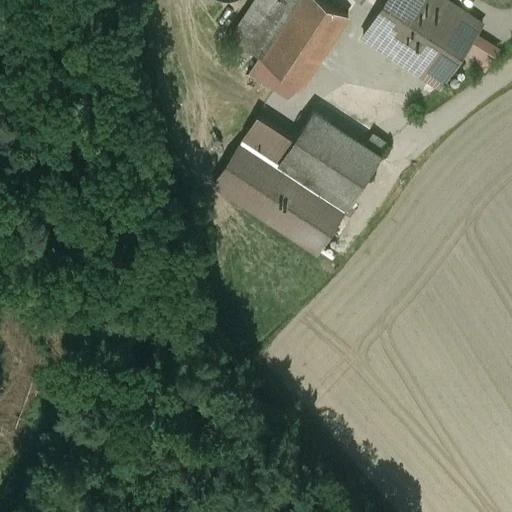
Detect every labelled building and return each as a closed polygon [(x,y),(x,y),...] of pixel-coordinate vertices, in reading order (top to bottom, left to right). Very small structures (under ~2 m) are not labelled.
[(255,0),(231,37),(260,55),(296,0),(255,0)] [(296,0),(260,55),(303,82),(348,14),(326,0),(296,0)] [(385,0),(363,34),(441,86),(482,23),(447,0),(385,0)] [(223,85),(180,37),(168,48),(176,58),(174,60),(208,98),(223,85)] [(247,112),(223,85),(208,98),(232,125),(247,112)] [(381,154),(313,110),(294,137),(279,160),(347,205),(381,154)] [(294,137),(259,114),(213,182),(262,214),(318,250),(347,205),(279,160),(294,137)]
